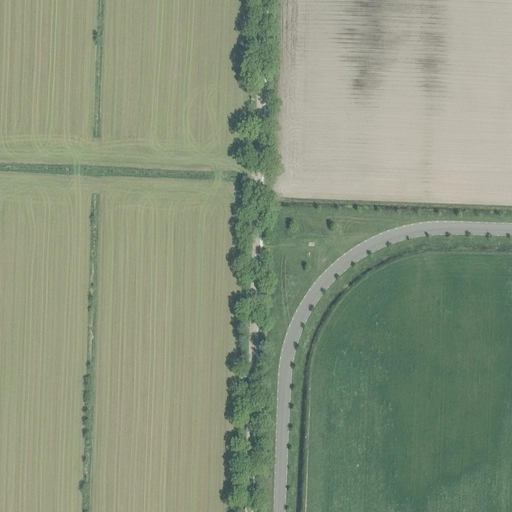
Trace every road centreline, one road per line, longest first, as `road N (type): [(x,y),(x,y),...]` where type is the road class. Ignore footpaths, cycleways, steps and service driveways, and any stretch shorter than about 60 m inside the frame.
road 1 (track): [(247,511),(262,0)]
road 2 (tertiary): [(511,230),(401,234),(351,257),(324,281),(299,317),(286,359),(279,511)]
